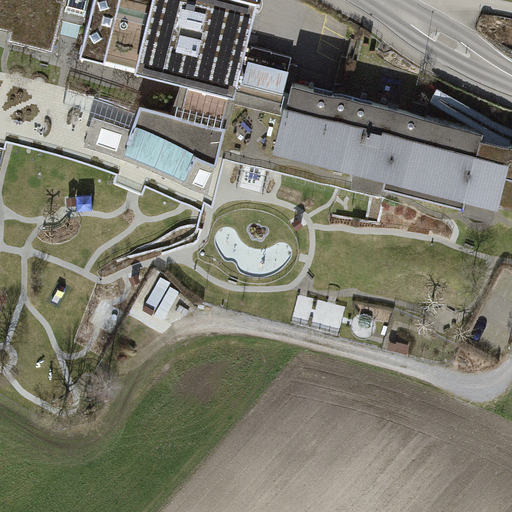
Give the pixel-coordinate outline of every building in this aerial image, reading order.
[(0,0),(0,22),(56,36),(59,21),(87,28),(93,0),(0,0)] [(93,0),(83,43),(237,81),(257,0),(93,0)] [(235,82),(188,70),(183,91),(180,100),(174,113),(57,83),(4,73),(6,66),(0,63),(0,135),(41,146),(42,138),(124,161),(187,191),(191,183),(207,192),(235,82)] [(492,130),(292,82),(290,93),(239,81),(235,96),(285,109),(277,145),(357,166),(354,183),(385,188),(479,213),(502,219),(504,208),(511,210),(511,143),(490,138),(492,130)] [(398,240),(402,209),(390,207),(392,194),(384,193),(385,188),(354,183),(353,190),(283,179),(285,168),(235,160),(226,213),(398,240)] [(230,293),(200,276),(193,288),(223,305),(230,293)]
